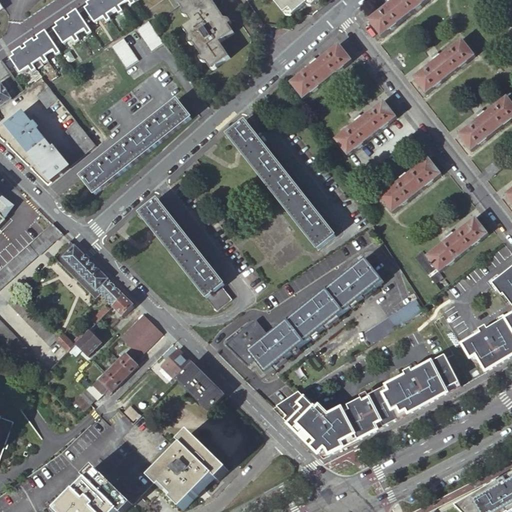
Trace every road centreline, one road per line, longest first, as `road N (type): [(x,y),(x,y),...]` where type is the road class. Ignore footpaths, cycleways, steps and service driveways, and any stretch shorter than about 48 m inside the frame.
road 1 (unclassified): [(84,241),(335,490)]
road 2 (residential): [(84,241),(339,12)]
road 3 (residential): [(511,231),(339,12)]
road 4 (primary): [(511,398),(335,490)]
road 5 (primary): [(363,511),(511,432)]
